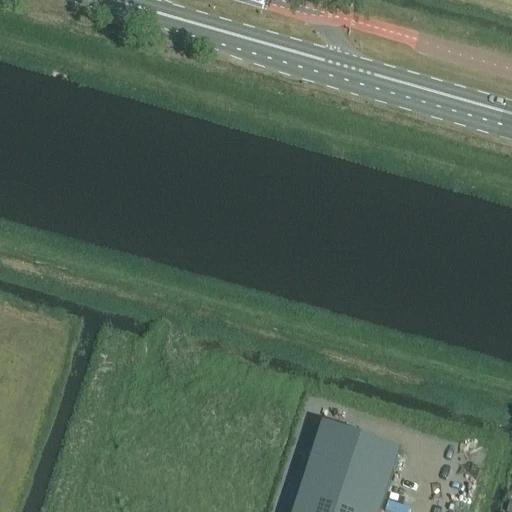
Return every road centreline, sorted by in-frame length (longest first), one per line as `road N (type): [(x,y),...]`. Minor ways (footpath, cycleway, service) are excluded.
road 1 (secondary): [(344,66),(110,0)]
road 2 (secondary): [(511,114),(344,66)]
